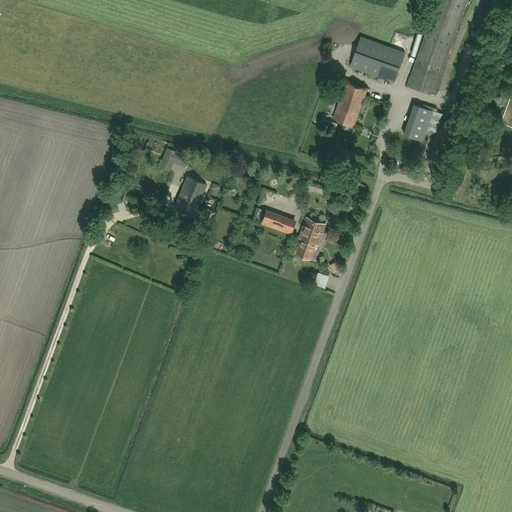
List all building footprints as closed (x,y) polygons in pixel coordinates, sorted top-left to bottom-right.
[(435,94),(468,0),(437,0),(407,85),(435,94)] [(395,81),(406,52),(362,36),(351,65),(395,81)] [(355,125),(368,89),(347,81),(334,117),(355,125)] [(428,131),(438,134),(445,113),(416,104),(406,135),(425,140),(428,131)] [(177,151),(167,147),(159,166),(170,170),(177,151)] [(195,212),(207,184),(187,176),(175,204),(195,212)] [(318,205),(320,194),(311,193),(309,203),(318,205)] [(328,204),(330,196),(321,194),(319,201),(328,204)] [(268,226),(272,213),(265,210),(260,223),(268,226)] [(302,238),(297,254),(312,258),(317,243),(319,244),(326,223),(307,217),(300,237),(302,238)] [(327,287),(331,275),(320,272),(316,283),(327,287)]
